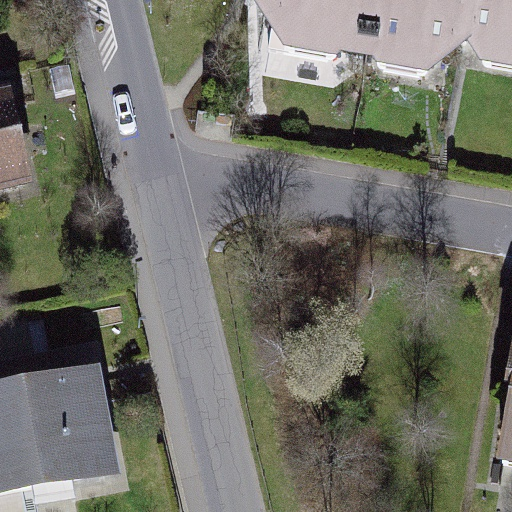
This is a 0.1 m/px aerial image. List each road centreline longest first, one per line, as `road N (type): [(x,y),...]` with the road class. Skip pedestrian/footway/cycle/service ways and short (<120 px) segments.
road 1 (residential): [(511,231),(153,169)]
road 2 (residential): [(236,511),(153,169)]
road 3 (residential): [(153,169),(112,0)]
